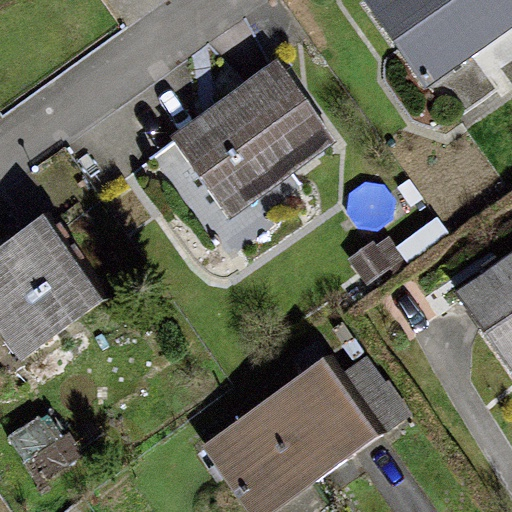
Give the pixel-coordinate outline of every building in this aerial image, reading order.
[(372,0),(421,66),(510,0),(372,0)] [(270,60),(172,127),(221,198),(319,131),(270,60)] [(38,207),(0,238),(0,318),(22,345),(100,282),(38,207)] [(511,244),(459,280),(511,357),(511,244)] [(326,350),(209,441),(261,507),(377,417),(326,350)]
